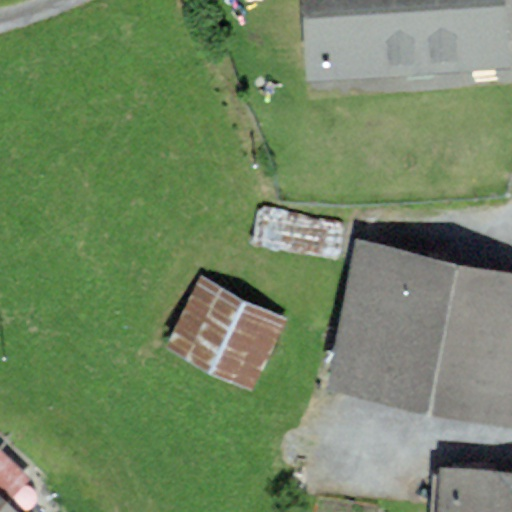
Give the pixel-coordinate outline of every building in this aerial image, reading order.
[(498,0),(310,0),(314,57),(502,43),(498,0)] [(511,269),(360,239),(334,369),(511,403),(511,269)] [(278,318),(202,278),(171,335),(248,375),(278,318)] [(511,511),(511,468),(447,464),(443,511),(511,511)] [(19,511),(0,493),(0,511),(19,511)]
